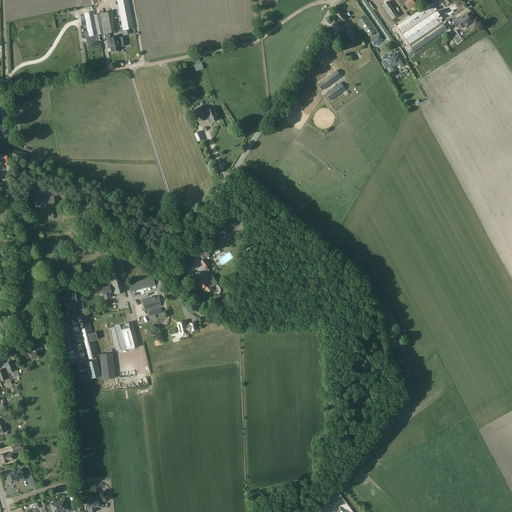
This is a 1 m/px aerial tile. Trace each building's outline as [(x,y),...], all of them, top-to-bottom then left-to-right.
[(128,0),(119,0),(117,0),(123,31),(134,28),(128,0)] [(398,16),(399,15),(389,1),(382,5),(392,20),(393,21),(399,18),(398,16)] [(340,24),(348,18),(340,6),(337,8),(339,11),(333,15),(340,24)] [(92,14),(85,15),(90,42),(91,47),(99,46),(98,36),(114,33),(110,12),(93,15),(92,14)] [(451,20),(455,26),(459,23),(463,28),(472,22),(466,13),(458,19),(456,17),(451,20)] [(365,16),(357,21),(369,37),(376,32),(365,16)] [(409,47),(439,28),(436,24),(440,21),(438,17),(432,20),(435,24),(414,37),(414,38),(411,39),(412,40),(407,43),(409,47)] [(359,39),(350,27),(340,34),(349,46),(359,39)] [(397,29),(390,33),(400,48),(406,44),(397,29)] [(460,33),(453,37),(458,45),(464,41),(460,33)] [(109,43),(107,43),(108,47),(110,47),(111,52),(118,50),(117,46),(120,46),(120,47),(126,46),(124,37),(115,39),(115,37),(108,38),(109,43)] [(376,44),(380,41),(377,37),(371,41),(373,45),(376,44)] [(388,56),(389,57),(386,58),(386,59),(382,62),(384,67),(387,65),(391,71),(394,69),(392,65),(397,62),(400,66),(404,64),(397,53),(395,54),(395,53),(392,55),(391,54),(388,56)] [(341,76),(337,70),(318,84),(323,90),(341,76)] [(296,91),(301,84),(297,81),(292,87),(296,91)] [(346,90),(341,82),(325,94),(331,101),(346,90)] [(200,122),(206,119),(205,118),(209,117),(211,122),(219,119),(214,107),(206,111),(207,112),(203,113),(202,110),(199,111),(198,108),(199,108),(194,110),(200,122)] [(21,153),(18,159),(24,161),(27,154),(21,152),(21,153)] [(54,196),(35,197),(36,208),(48,207),(49,219),(54,219),(53,203),(54,203),(54,196)] [(11,249),(11,255),(11,257),(19,257),(19,249),(11,249)] [(206,258),(210,255),(205,249),(201,253),(201,254),(200,259),(201,261),(200,262),(204,268),(209,263),(206,258)] [(203,288),(206,291),(214,285),(205,272),(198,277),(199,280),(200,282),(199,283),(203,288)] [(109,294),(114,292),(114,294),(124,292),(121,277),(111,280),(112,285),(101,288),(103,295),(104,295),(105,299),(110,298),(109,294)] [(130,292),(155,286),(153,277),(128,284),(130,292)] [(62,296),(64,305),(67,304),(68,306),(74,304),(74,303),(80,301),(79,295),(75,295),(75,293),(70,294),(70,293),(66,294),(67,295),(62,296)] [(159,296),(142,300),(144,310),(161,306),(159,296)] [(161,309),(148,312),(150,319),(154,318),(154,315),(162,313),(161,309)] [(98,356),(88,314),(78,317),(89,358),(98,356)] [(186,325),(185,321),(178,323),(180,334),(188,332),(188,331),(192,330),(197,329),(195,322),(190,324),(186,325)] [(138,347),(132,322),(115,327),(121,351),(138,347)] [(65,352),(72,350),(68,330),(62,331),(62,334),(60,335),(61,340),(62,340),(65,352)] [(40,350),(39,347),(28,351),(31,359),(38,357),(36,351),(40,350)] [(63,353),(67,385),(69,399),(76,398),(74,384),(69,352),(63,353)] [(102,380),(116,378),(113,353),(99,354),(102,380)] [(86,363),(90,379),(100,376),(96,360),(86,363)] [(6,362),(6,363),(4,364),(8,373),(11,372),(14,378),(19,376),(16,364),(12,365),(11,361),(9,362),(9,361),(6,362)] [(0,380),(3,379),(6,385),(11,383),(7,372),(4,373),(2,369),(0,370),(0,369),(0,380)] [(6,453),(0,454),(0,463),(0,464),(8,462),(8,461),(12,460),(10,452),(6,453)] [(12,483),(24,479),(23,478),(25,477),(23,470),(21,471),(21,469),(9,473),(10,475),(9,476),(10,481),(12,480),(12,483)] [(97,499),(94,499),(94,498),(89,499),(89,500),(86,500),(86,504),(87,504),(88,509),(88,511),(89,511),(95,511),(95,506),(98,506),(99,505),(98,502),(97,499)] [(57,511),(67,509),(67,511),(68,511),(74,510),(71,502),(67,503),(66,500),(64,500),(64,499),(63,499),(62,499),(59,499),(59,500),(54,502),(53,501),(51,502),(50,503),(49,503),(50,505),(48,505),(49,511),(57,511)]
